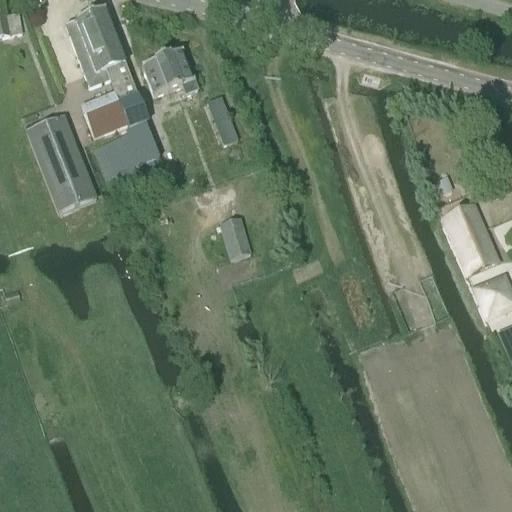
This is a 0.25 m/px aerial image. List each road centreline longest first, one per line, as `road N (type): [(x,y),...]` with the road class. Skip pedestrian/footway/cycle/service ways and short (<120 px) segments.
road 1 (track): [(295,296),(334,258),(268,82),(273,30)]
road 2 (tertiary): [(273,30),(511,98)]
